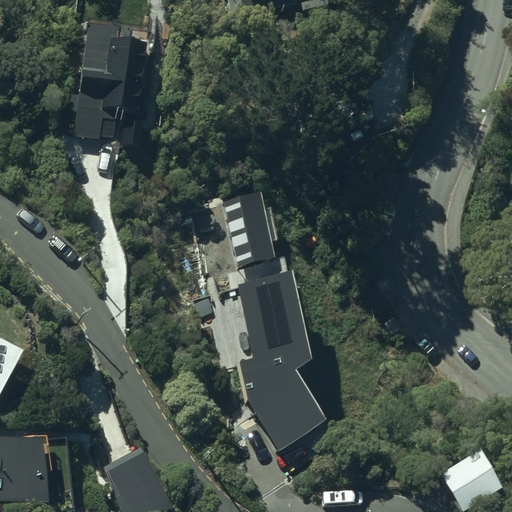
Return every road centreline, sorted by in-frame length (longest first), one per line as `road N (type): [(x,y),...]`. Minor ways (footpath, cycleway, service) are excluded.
road 1 (residential): [(493,0),(429,192),(422,242),(447,312),(511,382)]
road 2 (residential): [(0,220),(79,293),(153,425),(222,511)]
